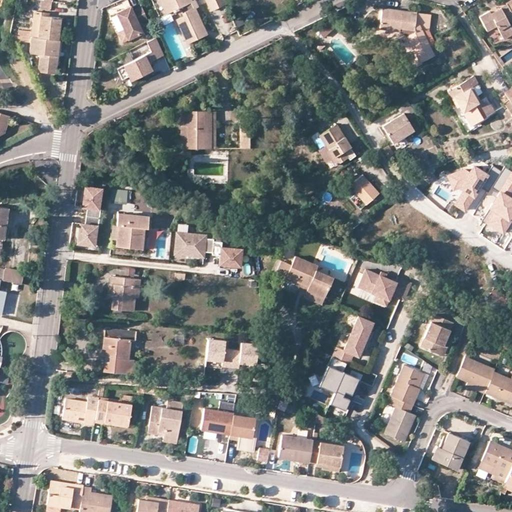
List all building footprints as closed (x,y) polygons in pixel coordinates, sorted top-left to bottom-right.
[(50,10),(51,1),(45,0),(41,0),(40,9),(50,10)] [(159,17),(179,8),(183,17),(178,20),(188,43),(206,35),(194,9),(190,1),(189,0),(153,0),(152,1),(159,17)] [(195,0),(194,0),(190,1),(194,9),(199,7),(195,0)] [(206,0),(212,11),(226,5),(223,0),(206,0)] [(511,0),(506,3),(506,4),(490,12),(488,10),(478,16),(485,29),(494,25),(502,38),(511,32),(511,29),(507,21),(511,18),(511,0)] [(148,20),(142,8),(132,12),(132,10),(128,12),(127,9),(116,15),(124,31),(128,41),(143,34),(139,25),(148,20)] [(401,11),(382,9),(379,29),(400,31),(402,29),(414,31),(415,32),(408,36),(421,62),(435,55),(430,46),(435,44),(429,31),(431,16),(406,12),(405,16),(401,15),(401,11)] [(61,18),(49,17),(41,16),(41,12),(34,11),(32,31),(31,37),(59,40),(61,18)] [(163,25),(173,20),(169,12),(160,17),(163,25)] [(334,27),(329,22),(325,26),(327,27),(330,31),(334,27)] [(330,31),(327,27),(320,33),(323,37),(330,31)] [(122,44),(128,41),(124,31),(118,34),(122,44)] [(10,34),(14,41),(30,43),(31,37),(18,35),(10,34)] [(30,53),(39,54),(38,67),(41,72),(57,73),(60,40),(59,40),(31,37),(30,43),(30,53)] [(164,56),(156,39),(147,43),(152,52),(123,66),(128,77),(136,74),(138,78),(152,72),(148,64),(164,56)] [(451,62),(443,66),(447,72),(454,69),(451,62)] [(474,76),(451,90),(472,125),(473,125),(493,113),(488,105),(484,100),(479,103),(475,105),(472,100),(475,98),(469,89),(473,87),(478,84),(474,76)] [(475,98),(479,96),(473,87),(469,89),(475,98)] [(458,107),(455,109),(468,130),(474,127),(473,125),(472,125),(451,90),(448,91),(458,107)] [(187,149),(212,149),(211,112),(181,111),(181,127),(186,127),(187,149)] [(404,114),(383,127),(393,143),(414,130),(404,114)] [(249,121),(240,122),(240,149),(249,149),(249,121)] [(347,159),(354,154),(336,125),(319,136),(332,158),(331,159),(338,171),(346,166),(350,163),(347,159)] [(331,159),(332,158),(319,136),(314,139),(327,161),(331,159)] [(388,146),(383,149),(388,157),(393,154),(388,146)] [(493,185),(502,170),(494,165),(489,172),(474,163),(470,169),(467,167),(450,172),(453,183),(466,179),(469,181),(456,201),(466,207),(480,185),(488,191),(493,185)] [(500,189),(482,216),(503,230),(510,219),(511,215),(511,198),(508,195),(511,188),(511,170),(505,166),(502,170),(493,185),(500,189)] [(349,186),(356,195),(365,205),(379,193),(363,175),(349,186)] [(104,189),(86,186),(83,206),(89,207),(88,216),(99,217),(104,189)] [(110,202),(127,202),(127,188),(111,188),(110,202)] [(360,210),(365,205),(356,195),(351,199),(360,210)] [(110,244),(142,248),(144,227),(147,228),(148,216),(118,212),(117,224),(118,224),(118,233),(111,233),(110,244)] [(95,244),(99,217),(88,216),(87,223),(81,222),(78,242),(95,244)] [(346,225),(350,231),(359,224),(355,219),(346,225)] [(205,234),(176,232),(174,253),(203,255),(203,252),(212,252),(213,239),(204,238),(205,234)] [(214,234),(213,239),(212,252),(222,253),(221,264),(240,266),(242,246),(222,244),(223,239),(219,239),(220,234),(214,234)] [(325,297),(332,277),(315,270),(317,265),(295,256),(291,265),(281,260),(275,274),(285,279),(286,276),(295,280),(309,285),(307,289),(307,290),(325,297)] [(0,268),(0,279),(21,284),(23,271),(5,267),(4,269),(0,268)] [(398,283),(388,279),(390,276),(383,273),(382,276),(368,270),(360,288),(379,296),(376,302),(388,307),(393,296),(406,302),(414,285),(400,279),(398,283)] [(110,283),(115,284),(113,296),(112,308),(113,308),(121,309),(134,310),(135,297),(136,286),(134,286),(134,278),(111,275),(110,283)] [(3,281),(0,280),(0,312),(4,314),(8,293),(1,291),(3,281)] [(295,280),(294,284),(307,289),(309,285),(295,280)] [(494,285),(485,300),(502,310),(511,296),(494,285)] [(307,290),(305,296),(322,303),(325,297),(307,290)] [(452,322),(434,314),(420,346),(439,355),(443,345),(439,344),(441,337),(446,338),(452,322)] [(367,350),(371,342),(368,340),(375,323),(360,317),(345,351),(339,348),(335,358),(345,362),(351,365),(355,355),(360,357),(364,349),(367,350)] [(129,358),(131,339),(135,340),(136,330),(105,328),(102,355),(110,356),(109,361),(105,360),(104,371),(133,374),(134,359),(129,358)] [(174,332),(174,344),(184,344),(185,332),(174,332)] [(223,338),(208,337),(206,359),(223,361),(222,367),(238,369),(239,359),(257,361),(258,342),(242,340),(241,352),(222,350),(223,338)] [(447,347),(443,345),(439,355),(443,356),(447,347)] [(456,377),(468,382),(479,386),(477,390),(484,393),(493,371),(494,368),(490,367),(481,363),(469,358),(465,356),(456,377)] [(490,367),(492,360),(484,356),(481,363),(490,367)] [(345,362),(335,358),(324,384),(335,389),(344,392),(346,389),(352,391),(359,375),(342,369),(345,362)] [(412,397),(415,387),(417,387),(423,372),(403,365),(390,395),(392,397),(412,405),(416,398),(412,397)] [(493,371),(484,393),(510,404),(511,399),(511,375),(510,378),(493,371)] [(419,388),(422,389),(428,374),(423,372),(417,387),(419,388)] [(477,390),(479,386),(468,382),(466,385),(477,390)] [(344,392),(335,389),(330,402),(346,408),(350,398),(343,395),(344,392)] [(131,403),(133,395),(120,393),(119,401),(131,403)] [(65,397),(63,416),(74,418),(73,420),(94,423),(94,422),(96,407),(87,405),(87,400),(65,397)] [(387,424),(383,433),(404,441),(415,415),(409,413),(412,405),(392,397),(389,404),(394,406),(390,415),(387,423),(387,424)] [(104,423),(104,420),(127,424),(131,403),(119,401),(98,398),(96,407),(94,422),(104,423)] [(182,402),(168,399),(166,407),(151,405),(147,432),(157,434),(157,431),(164,432),(163,435),(163,436),(177,439),(177,435),(182,402)] [(204,406),(201,428),(218,430),(219,431),(230,432),(232,414),(233,411),(204,406)] [(238,439),(238,435),(251,436),(255,417),(254,416),(255,410),(245,409),(244,415),(232,414),(230,432),(229,438),(238,439)] [(381,412),(378,420),(387,423),(390,415),(381,412)] [(316,413),(315,420),(318,420),(317,425),(314,424),(314,427),(321,428),(323,417),(316,413)] [(219,431),(218,430),(201,428),(200,433),(219,436),(219,431)] [(441,448),(442,448),(436,461),(456,469),(468,441),(447,432),(441,448)] [(285,458),(286,456),(297,457),(297,460),(309,462),(312,440),(312,439),(281,434),(278,457),(285,458)] [(359,438),(355,436),(351,441),(359,447),(362,443),(359,438)] [(309,462),(316,463),(339,466),(343,445),(316,441),(312,440),(309,462)] [(511,449),(489,441),(478,468),(492,474),(491,477),(504,482),(504,481),(511,463),(511,449)] [(441,448),(436,446),(431,458),(436,461),(442,448),(441,448)] [(257,459),(267,461),(269,449),(259,447),(257,459)] [(322,467),(322,469),(338,471),(339,466),(316,463),(315,466),(322,467)] [(61,506),(70,508),(71,500),(81,501),(83,486),(83,485),(73,483),(73,487),(60,485),(61,481),(51,479),(47,504),(61,506)] [(504,482),(502,487),(511,491),(511,484),(504,481),(504,482)] [(104,493),(103,495),(90,493),(91,490),(91,487),(83,486),(81,501),(80,509),(79,511),(109,511),(112,494),(104,493)] [(165,511),(168,498),(148,495),(147,499),(145,499),(138,498),(136,511),(165,511)] [(198,511),(199,505),(187,503),(187,505),(176,503),(177,500),(168,498),(165,511),(198,511)] [(220,500),(214,499),(212,506),(219,507),(220,500)] [(71,500),(70,508),(80,509),(81,501),(71,500)]
